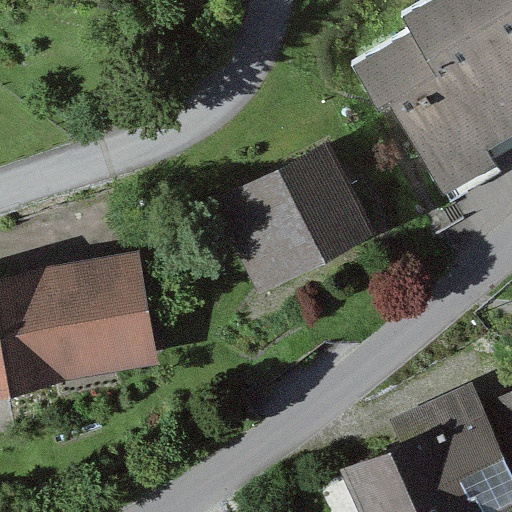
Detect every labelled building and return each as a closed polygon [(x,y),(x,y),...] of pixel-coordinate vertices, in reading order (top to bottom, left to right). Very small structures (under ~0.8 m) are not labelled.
[(414,22),(355,57),(380,100),(390,94),(450,195),(501,165),(492,150),(511,138),(511,0),(418,0),(405,8),(414,22)] [(373,220),(328,136),(216,195),(261,279),(373,220)] [(0,385),(158,361),(140,247),(0,269),(0,385)] [(439,429),(350,472),(369,511),(511,511),(511,424),(486,371),(425,400),(439,429)] [(511,406),(511,372),(501,376),(511,406)]
